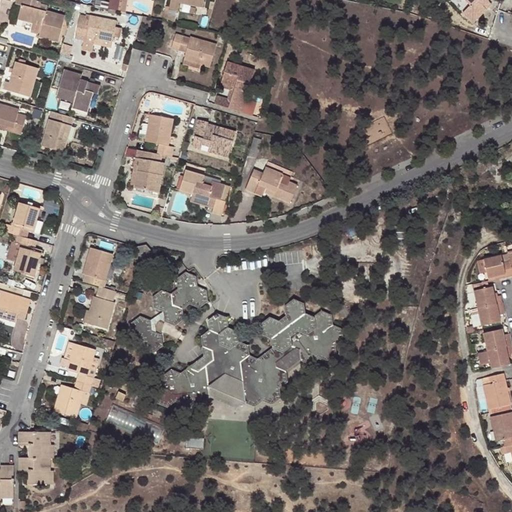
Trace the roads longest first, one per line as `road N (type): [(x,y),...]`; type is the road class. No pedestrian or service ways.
road 1 (residential): [(511,123),(341,210),(262,238),(208,246),(107,220),(92,206)]
road 2 (residential): [(83,198),(0,443)]
road 3 (residential): [(92,206),(126,94),(153,82),(209,95)]
